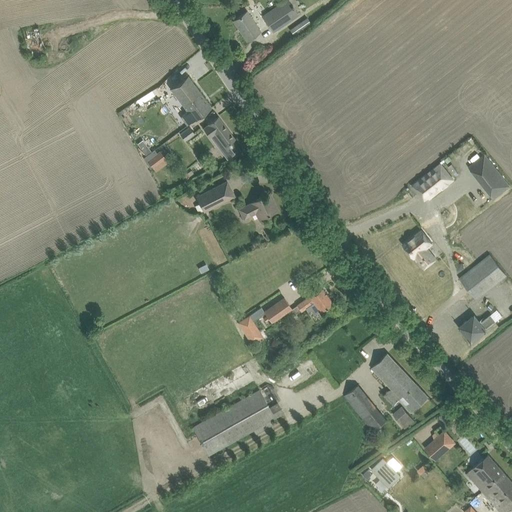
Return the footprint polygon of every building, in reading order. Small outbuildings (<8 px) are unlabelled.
[(299,15),(288,0),(284,0),(261,16),(273,33),(299,15)] [(234,20),(247,40),(260,31),(246,11),(234,20)] [(293,34),(310,22),(307,17),(290,29),(293,34)] [(23,31),(31,59),(46,55),(38,27),(29,30),(23,31)] [(171,88),(182,104),(199,91),(188,76),(171,88)] [(199,91),(182,104),(188,111),(181,116),(188,125),(211,107),(199,91)] [(209,124),(203,128),(210,137),(215,133),(225,146),(235,139),(218,116),(208,123),(209,124)] [(180,134),(185,140),(194,133),(190,126),(180,134)] [(148,146),(143,150),(147,155),(152,151),(148,146)] [(153,168),(166,159),(160,151),(147,160),(153,168)] [(494,199),(510,186),(485,155),(469,167),(494,199)] [(422,188),(430,198),(453,180),(441,164),(413,186),(417,192),(422,188)] [(197,197),(204,212),(234,196),(227,182),(197,197)] [(254,201),(240,209),(245,219),(256,214),(258,219),(277,209),(273,200),(270,201),(267,194),(254,201)] [(420,261),(419,262),(425,268),(432,262),(435,260),(426,248),(432,243),(421,230),(403,244),(414,258),(416,256),(420,261)] [(460,279),(476,299),(506,276),(490,255),(460,279)] [(310,296),(303,301),(297,305),(301,311),(306,308),(308,311),(311,309),(315,315),(332,302),(322,287),(310,296)] [(264,312),(271,322),(291,307),(285,297),(264,312)] [(237,321),(251,343),(263,336),(249,314),(237,321)] [(479,323),(474,316),(461,327),(471,341),(496,321),(491,314),(479,323)] [(371,368),(412,412),(429,396),(387,353),(371,368)] [(344,396),(373,432),(386,420),(358,385),(344,396)] [(193,427),(209,455),(283,413),(278,403),(270,408),(259,390),(193,427)] [(402,407),(393,415),(399,422),(408,413),(402,407)] [(399,422),(405,428),(414,420),(408,413),(399,422)] [(425,448),(435,460),(455,443),(445,431),(425,448)] [(467,473),(482,491),(503,472),(488,454),(481,461),(467,473)] [(382,457),(371,468),(388,486),(399,475),(396,471),(402,466),(394,457),(387,462),(382,457)] [(372,473),(368,469),(363,474),(367,479),(372,473)] [(511,481),(503,472),(482,491),(500,511),(507,511),(511,507),(511,481)]
